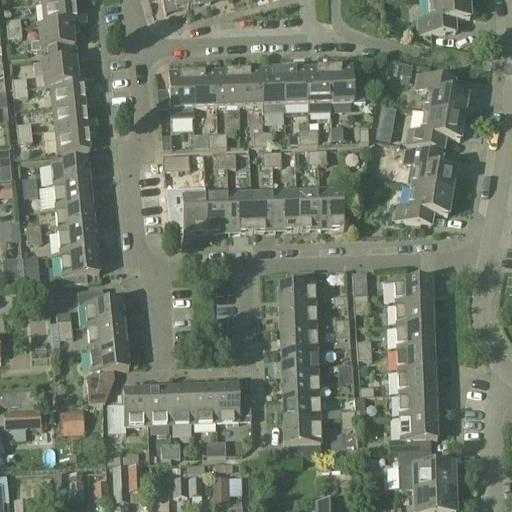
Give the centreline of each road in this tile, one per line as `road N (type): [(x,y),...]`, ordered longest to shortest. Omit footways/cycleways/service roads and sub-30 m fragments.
road 1 (residential): [(243,270),(486,260)]
road 2 (residential): [(153,272),(135,248),(128,177),(142,134),(136,51)]
road 3 (residential): [(340,32),(307,45),(136,51)]
road 4 (residential): [(486,260),(511,83)]
road 5 (residential): [(492,511),(490,409),(506,373)]
road 6 (residential): [(506,373),(486,345),(477,312),(486,260)]
